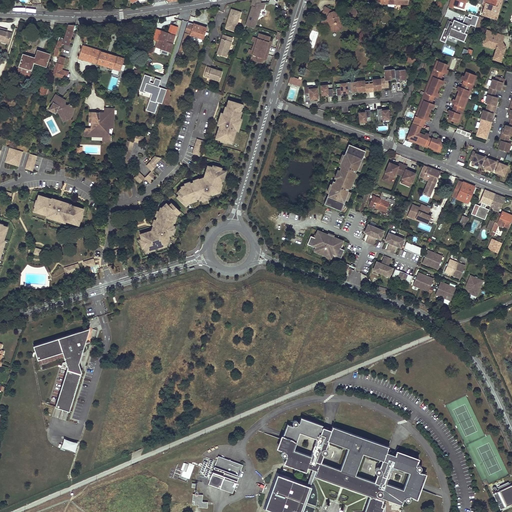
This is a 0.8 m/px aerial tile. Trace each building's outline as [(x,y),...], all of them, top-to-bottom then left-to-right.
[(260,9),(255,7),(257,0),(252,0),(251,6),(252,6),(246,25),(254,27),(254,28),(260,9)] [(441,8),(444,1),(440,0),(437,0),(435,6),(441,8)] [(450,0),(450,1),(450,2),(445,13),(443,19),(446,20),(448,16),(451,6),(452,6),(463,9),(465,0),(450,0)] [(483,0),(482,5),(485,6),(482,15),(496,19),(501,0),(483,0)] [(475,5),(469,23),(475,25),(478,16),(482,7),(475,5)] [(326,16),(329,10),(325,7),(321,14),(327,17),(326,16)] [(325,20),(327,25),(328,25),(329,28),(335,30),(340,28),(343,23),(342,21),(341,21),(340,18),(345,16),(349,19),(354,17),(356,13),(354,9),(350,7),(346,8),(344,12),(338,14),(333,11),(329,10),(326,16),(327,17),(328,19),(325,20)] [(231,9),(225,28),(235,31),(241,12),(231,9)] [(181,44),(186,46),(188,39),(189,35),(202,39),(206,28),(188,22),(181,44)] [(69,46),(73,32),(72,31),(74,25),(68,25),(63,39),(62,44),(69,46)] [(511,37),(511,36),(486,29),(481,46),(494,50),(491,61),(504,64),(511,37)] [(0,30),(0,42),(8,45),(12,34),(0,30)] [(40,33),(32,30),(29,40),(37,42),(40,33)] [(174,36),(161,31),(155,47),(161,49),(160,53),(167,55),(168,51),(169,52),(174,36)] [(222,34),(216,54),(227,57),(233,38),(222,34)] [(270,37),(259,34),(257,39),(256,43),(254,42),(252,51),(253,51),(252,55),(251,60),(261,64),(263,59),(264,55),(267,56),(270,47),(267,46),(268,42),(270,37)] [(201,43),(202,39),(189,35),(188,39),(201,43)] [(62,44),(63,39),(59,38),(57,45),(56,45),(54,50),(55,51),(52,60),(49,62),(46,71),(53,73),(60,52),(61,48),(62,44)] [(186,46),(181,44),(180,49),(178,53),(178,55),(177,55),(180,56),(182,50),(185,51),(187,46),(186,46)] [(78,58),(120,71),(124,58),(82,46),(78,58)] [(44,54),(37,51),(35,58),(34,59),(33,62),(46,66),(50,54),(44,52),(44,54)] [(28,56),(23,54),(19,66),(31,70),(33,62),(34,59),(28,57),(28,56)] [(65,58),(59,56),(57,62),(63,64),(65,58)] [(434,68),(432,72),(441,76),(443,72),(444,73),(445,69),(447,64),(439,61),(436,69),(434,68)] [(204,76),(219,81),(222,71),(207,66),(204,76)] [(394,70),(394,69),(384,70),(385,80),(391,80),(391,81),(395,81),(394,70)] [(406,80),(405,69),(394,70),(395,81),(396,82),(400,82),(400,80),(406,80)] [(432,72),(431,76),(433,77),(430,85),(438,88),(440,84),(441,80),(440,79),(441,76),(432,72)] [(474,74),(467,72),(465,76),(463,80),(464,81),(463,84),(472,88),(473,83),(471,83),(474,74)] [(158,82),(154,80),(153,84),(149,82),(151,77),(144,75),(139,90),(144,92),(144,90),(153,93),(147,110),(155,112),(158,103),(162,104),(166,90),(160,88),(160,89),(156,87),(158,82)] [(114,91),(118,78),(112,76),(107,89),(114,91)] [(493,79),(489,91),(494,93),(496,89),(499,90),(500,87),(501,84),(502,84),(504,78),(497,76),(495,80),(493,79)] [(291,77),(289,82),(299,86),(301,80),(291,77)] [(381,89),(380,79),(372,80),(372,83),(369,84),(369,91),(373,91),(373,90),(381,89)] [(365,84),(364,80),(356,81),(358,92),(365,91),(365,92),(369,91),(369,84),(365,84)] [(358,92),(356,81),(346,82),(346,83),(347,92),(348,94),(352,94),(352,92),(358,92)] [(347,92),(346,83),(335,84),(336,95),(341,95),(341,93),(347,92)] [(332,96),(331,84),(320,85),(321,95),(328,94),(328,96),(332,96)] [(472,88),(463,84),(462,87),(460,87),(459,91),(457,95),(465,98),(468,90),(471,91),(472,88)] [(45,98),(48,87),(42,85),(38,96),(45,98)] [(427,93),(425,92),(423,96),(432,99),(434,96),(435,96),(436,92),(438,88),(430,85),(427,93)] [(309,89),(309,87),(304,87),(305,101),(310,100),(310,99),(318,98),(317,88),(313,88),(309,89)] [(170,90),(167,89),(166,90),(162,104),(167,105),(170,97),(169,96),(170,90)] [(488,104),(487,107),(494,109),(496,104),(495,103),(496,101),(497,97),(493,96),(494,93),(489,91),(485,103),(488,104)] [(62,99),(55,95),(51,102),(53,103),(49,110),(55,113),(56,111),(58,112),(64,114),(65,116),(67,115),(71,116),(73,108),(72,106),(69,105),(67,106),(64,105),(65,103),(61,102),(62,99)] [(465,98),(457,95),(455,99),(454,103),(455,104),(453,107),(463,111),(464,107),(462,106),(465,98)] [(423,96),(422,100),(424,100),(421,109),(429,112),(430,107),(432,103),(431,103),(432,99),(423,96)] [(228,101),(226,107),(225,107),(223,114),(221,121),(222,122),(221,125),(220,125),(218,132),(219,132),(217,137),(221,138),(220,140),(226,142),(227,142),(227,139),(231,140),(232,136),(233,136),(235,130),(236,130),(237,126),(236,125),(239,118),(241,112),(239,112),(240,109),(239,109),(241,104),(228,101)] [(463,111),(453,107),(452,111),(451,110),(449,114),(448,119),(456,122),(459,113),(461,114),(463,111)] [(483,110),(480,118),(483,119),(490,121),(491,118),(491,115),(493,115),(494,109),(487,107),(486,111),(483,110)] [(99,112),(89,112),(89,123),(91,123),(91,128),(85,128),(85,136),(91,136),(91,135),(99,135),(99,136),(102,136),(102,141),(111,141),(111,136),(108,133),(106,133),(107,131),(109,128),(113,128),(113,119),(113,109),(104,108),(103,112),(103,120),(99,120),(99,112)] [(382,110),(381,108),(377,109),(378,120),(389,119),(388,110),(382,110)] [(415,116),(414,120),(423,123),(424,120),(426,120),(427,116),(429,112),(421,109),(417,117),(415,116)] [(370,121),(369,110),(365,110),(365,112),(358,112),(359,122),(370,121)] [(63,122),(70,118),(71,116),(67,115),(65,116),(64,114),(58,112),(63,122)] [(480,122),(477,133),(481,135),(480,136),(485,138),(488,131),(486,130),(488,125),(489,125),(491,121),(490,121),(483,119),(482,123),(480,122)] [(423,123),(414,120),(413,123),(414,124),(412,130),(410,129),(407,137),(409,138),(416,141),(419,133),(418,132),(416,132),(418,125),(420,126),(422,127),(423,123)] [(511,122),(510,122),(509,126),(506,125),(505,128),(504,131),(503,131),(501,136),(508,139),(509,135),(511,136),(511,122)] [(419,133),(416,141),(425,144),(424,146),(428,147),(428,145),(431,139),(428,137),(428,136),(424,135),(419,133)] [(136,135),(133,141),(141,144),(143,137),(136,135)] [(508,139),(501,136),(499,142),(500,142),(499,145),(498,149),(508,152),(510,143),(507,142),(508,139)] [(436,139),(432,137),(431,139),(428,145),(437,149),(436,151),(440,152),(443,143),(440,142),(440,141),(436,139)] [(197,139),(192,154),(199,156),(204,141),(197,139)] [(127,140),(120,162),(126,164),(133,143),(127,140)] [(348,144),(324,204),(340,210),(346,196),(345,195),(346,193),(343,192),(343,190),(346,191),(347,188),(349,189),(356,173),(355,172),(356,170),(352,169),(353,166),(356,167),(357,164),(359,165),(365,151),(348,144)] [(10,148),(5,162),(18,166),(23,152),(10,148)] [(478,153),(472,151),(469,159),(473,160),(472,163),(480,166),(481,163),(483,157),(480,155),(477,154),(478,153)] [(30,154),(25,168),(32,170),(36,156),(30,154)] [(155,156),(146,165),(151,171),(152,171),(156,166),(154,164),(161,158),(155,156)] [(490,158),(484,156),(483,157),(481,163),(484,165),(483,167),(492,171),(493,168),(495,161),(492,160),(489,159),(490,158)] [(501,162),(496,160),(495,161),(493,168),(496,169),(495,172),(503,175),(507,166),(504,165),(501,164),(501,162)] [(403,165),(399,163),(398,166),(393,164),(393,165),(389,164),(385,173),(384,177),(392,180),(393,176),(394,177),(395,173),(399,174),(403,165)] [(407,167),(403,165),(399,174),(403,176),(402,179),(406,180),(404,184),(410,187),(411,183),(412,183),(416,174),(414,173),(407,170),(406,170),(407,167)] [(423,165),(419,176),(423,178),(429,180),(427,183),(434,186),(440,171),(423,165)] [(191,202),(190,200),(193,199),(193,201),(196,200),(196,199),(198,198),(199,200),(201,199),(206,197),(208,196),(208,195),(210,194),(211,195),(214,194),(213,192),(217,190),(219,186),(221,187),(221,184),(220,183),(221,180),(222,181),(223,178),(222,177),(223,173),(220,172),(220,170),(221,168),(213,166),(212,167),(211,170),(208,169),(207,172),(206,172),(205,174),(206,175),(205,178),(199,180),(198,178),(195,179),(196,181),(193,182),(190,183),(189,182),(187,182),(187,184),(184,185),(180,187),(181,188),(181,190),(180,192),(178,191),(176,193),(179,195),(176,198),(183,205),(187,201),(188,203),(191,202)] [(150,172),(145,177),(147,179),(150,182),(155,177),(152,173),(150,172)] [(139,173),(134,178),(139,183),(144,178),(139,173)] [(462,200),(459,206),(465,209),(474,187),(463,182),(463,183),(459,181),(459,180),(449,203),(450,206),(453,207),(457,198),(462,200)] [(427,183),(423,193),(429,196),(434,186),(427,183)] [(483,190),(481,197),(488,200),(492,202),(495,194),(484,190),(483,190)] [(373,196),(369,205),(385,211),(388,212),(389,207),(387,206),(389,202),(388,202),(391,195),(384,193),(382,192),(379,198),(373,196)] [(495,194),(492,202),(491,205),(490,206),(493,208),(493,210),(499,212),(501,207),(505,197),(495,194)] [(64,202),(63,203),(58,201),(59,200),(55,199),(54,201),(52,200),(52,199),(45,197),(45,198),(40,197),(39,200),(37,200),(36,199),(34,206),(35,206),(37,207),(36,210),(40,212),(40,213),(47,215),(50,216),(49,218),(53,219),(53,218),(58,219),(58,220),(62,221),(62,220),(65,221),(72,223),(72,222),(76,223),(78,219),(80,220),(82,214),(82,213),(80,213),(81,209),(76,208),(77,207),(70,205),(69,205),(69,206),(67,205),(67,203),(64,202)] [(141,239),(139,240),(142,248),(143,247),(146,247),(147,250),(151,249),(151,250),(154,249),(154,248),(157,247),(157,248),(160,247),(160,246),(164,244),(165,240),(167,241),(168,238),(167,237),(168,235),(170,235),(171,233),(173,228),(173,226),(171,225),(172,223),(174,223),(175,220),(173,220),(174,217),(175,218),(176,215),(175,214),(178,210),(171,203),(169,205),(166,203),(164,205),(166,206),(164,208),(162,208),(160,207),(159,211),(158,214),(156,214),(155,216),(157,217),(156,220),(155,223),(153,222),(152,225),(154,226),(152,232),(148,233),(148,232),(145,233),(146,234),(143,235),(144,238),(141,239)] [(430,208),(421,204),(419,208),(412,205),(408,214),(415,217),(415,218),(428,223),(430,218),(428,218),(429,216),(427,215),(430,208)] [(502,212),(502,214),(499,213),(495,221),(491,231),(489,234),(494,236),(498,226),(503,227),(502,229),(504,230),(504,228),(503,227),(503,225),(509,228),(511,219),(511,218),(506,216),(507,214),(502,212)] [(408,214),(407,216),(427,225),(428,223),(415,218),(415,217),(408,214)] [(462,215),(459,223),(462,224),(461,228),(464,230),(466,225),(468,221),(469,218),(462,215)] [(473,221),(472,224),(473,224),(472,227),(477,229),(477,230),(480,232),(483,224),(478,222),(479,221),(478,221),(479,218),(476,217),(475,221),(473,221)] [(491,220),(487,229),(491,231),(495,221),(491,220)] [(368,224),(365,233),(369,234),(366,241),(373,245),(376,237),(380,239),(384,231),(368,224)] [(311,236),(307,244),(316,247),(315,249),(320,251),(319,253),(326,255),(327,253),(332,255),(332,254),(340,257),(344,250),(340,248),(342,241),(333,237),(328,235),(318,231),(315,238),(311,236)] [(389,233),(385,241),(389,243),(386,250),(394,253),(397,246),(401,248),(404,240),(389,233)] [(490,243),(488,248),(496,252),(497,250),(498,251),(501,243),(492,239),(490,243)] [(404,249),(421,256),(424,250),(407,242),(404,249)] [(442,257),(427,250),(422,263),(437,269),(442,257)] [(391,259),(384,256),(381,263),(376,262),(373,270),(388,276),(391,267),(388,266),(391,259)] [(83,262),(85,268),(95,265),(93,259),(83,262)] [(450,260),(444,272),(460,278),(465,266),(450,260)] [(79,270),(77,264),(64,268),(66,274),(79,270)] [(395,269),(392,276),(410,283),(412,277),(395,269)] [(418,273),(413,285),(428,292),(433,279),(418,273)] [(470,275),(464,291),(476,296),(483,280),(470,275)] [(440,282),(435,294),(450,301),(456,288),(440,282)] [(89,328),(80,331),(84,345),(89,328)] [(80,331),(33,345),(38,359),(63,351),(65,357),(66,361),(63,362),(61,367),(67,369),(55,405),(62,408),(63,405),(70,407),(82,371),(78,363),(84,345),(80,331)] [(63,351),(38,359),(40,365),(65,357),(63,351)] [(61,367),(49,404),(55,405),(67,369),(61,367)] [(64,438),(62,447),(76,450),(78,441),(64,438)] [(242,465),(218,456),(213,468),(226,473),(238,477),(242,465)] [(210,478),(216,460),(205,457),(199,474),(210,478)] [(180,476),(190,479),(194,465),(184,462),(180,476)] [(369,495),(371,490),(316,470),(315,470),(314,475),(370,496),(370,495),(369,495)] [(276,473),(263,509),(271,511),(303,511),(307,502),(313,486),(310,485),(307,484),(276,473)] [(232,493),(237,481),(224,476),(220,489),(232,493)] [(511,501),(511,486),(509,480),(497,486),(498,489),(492,491),(499,507),(511,501)] [(206,502),(202,501),(201,501),(201,495),(193,494),(192,501),(194,501),(194,504),(198,505),(198,507),(201,507),(206,508),(206,502)] [(326,511),(338,511),(341,506),(330,502),(326,511)]
